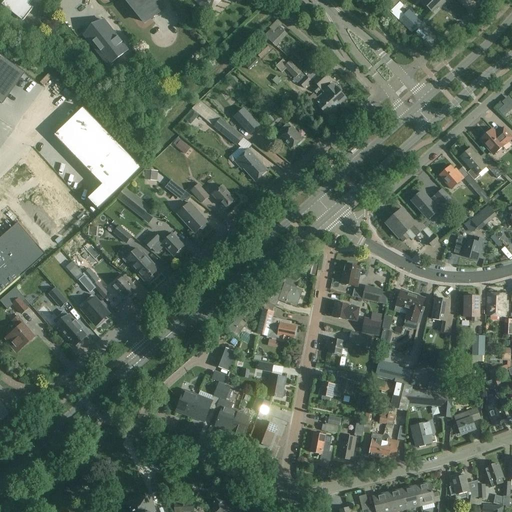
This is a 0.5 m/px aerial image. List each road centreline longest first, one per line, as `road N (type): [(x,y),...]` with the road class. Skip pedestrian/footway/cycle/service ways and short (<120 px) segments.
road 1 (residential): [(388,90),(121,328)]
road 2 (residential): [(285,499),(511,436)]
road 3 (secondary): [(146,359),(321,207)]
road 4 (residential): [(346,229),(511,80)]
road 5 (residential): [(284,486),(324,273)]
road 6 (secondary): [(0,488),(146,359)]
road 7 (residential): [(104,419),(284,486)]
road 8 (residential): [(511,270),(431,275),(346,229)]
road 9 (secondary): [(321,207),(356,191),(430,124)]
road 10 (secondary): [(407,115),(342,175),(321,207)]
road 11 (secondary): [(511,17),(424,99)]
